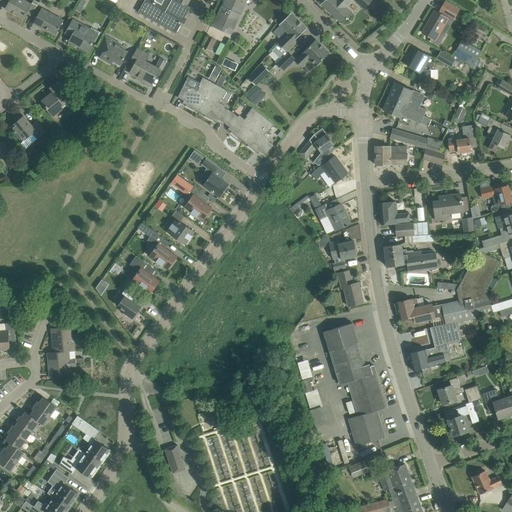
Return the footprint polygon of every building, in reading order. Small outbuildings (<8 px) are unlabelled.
[(6,0),(10,2),(6,9),(24,18),(31,5),(22,0),(6,0)] [(145,0),(139,12),(176,33),(191,7),(187,6),(189,2),(185,0),(145,0)] [(224,0),(213,26),(232,35),(247,0),(224,0)] [(347,7),(353,0),(324,0),(321,3),(343,24),(353,13),(347,7)] [(354,0),(364,8),(371,0),(354,0)] [(435,10),(422,32),(431,38),(429,41),(439,46),(444,36),(440,33),(444,25),(445,25),(449,19),(453,21),(460,9),(447,0),(439,13),(435,10)] [(81,1),(76,9),(81,12),(86,4),(81,1)] [(34,23),(42,28),(43,26),(56,34),(64,20),(42,8),(39,14),(34,23)] [(280,26),(273,33),(279,38),(286,31),(289,33),(290,34),(295,29),(293,27),(300,21),(291,12),(279,25),(280,26)] [(91,29),(73,20),(66,33),(72,36),(70,41),(76,45),(77,44),(80,46),(88,51),(94,41),(95,42),(101,32),(92,27),(91,29)] [(289,33),(278,44),(285,51),(293,44),(292,43),(307,28),(300,21),(293,27),(295,29),(290,34),(289,33)] [(98,49),(103,52),(100,58),(107,61),(109,58),(121,65),(128,51),(120,47),(121,44),(106,35),(103,40),(98,49)] [(211,38),(207,49),(213,51),(217,40),(211,38)] [(316,65),(329,53),(316,40),(303,52),(304,53),(296,60),(302,66),(310,59),(316,65)] [(462,41),(453,56),(473,66),(481,52),(462,41)] [(130,61),(135,64),(130,73),(138,77),(139,76),(151,83),(150,84),(152,84),(160,69),(162,70),(167,61),(160,57),(155,67),(143,60),(146,54),(137,49),(130,61)] [(421,73),(421,79),(431,79),(431,69),(434,69),(435,68),(435,67),(435,66),(434,66),(428,62),(431,56),(417,49),(408,66),(421,73)] [(451,67),(452,66),(456,59),(441,51),(436,59),(451,67)] [(277,64),(283,70),(295,58),(289,52),(277,64)] [(236,70),(238,62),(224,58),(222,66),(236,70)] [(216,81),(221,68),(214,65),(209,78),(216,81)] [(249,79),(255,85),(270,71),(264,65),(249,79)] [(199,113),(200,113),(216,84),(204,77),(199,86),(197,85),(198,84),(198,82),(193,79),(191,80),(189,79),(190,77),(189,76),(178,97),(184,100),(183,102),(187,104),(186,106),(194,110),(195,109),(200,112),(199,113)] [(511,93),(511,86),(502,80),(498,87),(511,95),(511,93)] [(72,102),(71,102),(65,95),(67,93),(58,81),(50,87),(53,91),(42,100),(47,108),(47,109),(53,117),(64,108),(69,114),(77,108),(72,102)] [(395,82),(389,96),(401,102),(400,105),(405,107),(405,108),(431,120),(434,116),(426,112),(426,110),(416,106),(420,97),(412,93),(413,90),(395,82)] [(227,90),(216,84),(200,113),(201,112),(206,115),(205,116),(213,121),(214,119),(217,121),(218,119),(224,122),(232,111),(224,107),(225,105),(220,102),(221,99),(222,99),(227,90)] [(249,99),(256,105),(266,95),(260,88),(249,99)] [(389,96),(383,110),(401,118),(402,115),(421,123),(428,126),(431,120),(405,108),(405,107),(400,105),(401,102),(389,96)] [(454,117),(462,121),(467,110),(459,106),(454,117)] [(238,116),(232,111),(224,122),(230,127),(229,128),(232,131),(231,133),(238,138),(239,137),(244,140),(243,141),(264,115),(253,107),(246,115),(247,116),(245,119),(240,115),(238,116)] [(46,131),(44,128),(37,120),(31,125),(24,116),(22,114),(18,118),(19,120),(11,127),(23,141),(21,143),(26,148),(46,131)] [(502,123),(491,118),(490,118),(482,114),(479,121),(490,127),(488,131),(495,135),(489,148),(495,151),(498,145),(504,148),(510,135),(499,130),(502,123)] [(243,142),(244,141),(249,144),(247,146),(255,152),(256,150),(259,153),(260,151),(266,155),(274,145),(269,140),(270,139),(264,134),(267,131),(268,132),(275,124),(264,115),(243,141),(243,142)] [(445,119),(442,125),(448,128),(450,122),(445,119)] [(477,137),(476,125),(462,126),(464,138),(457,139),(457,137),(448,139),(450,152),(458,151),(458,152),(472,151),(470,138),(477,137)] [(299,153),(307,159),(314,149),(314,147),(316,145),(321,153),(314,161),(319,165),(325,161),(323,158),(332,152),(329,148),(334,144),(323,128),(314,134),(299,153)] [(442,141),(427,137),(427,139),(393,129),(391,138),(426,149),(439,152),(442,141)] [(0,155),(1,158),(9,154),(4,142),(0,143),(0,155)] [(376,165),(377,165),(377,164),(407,164),(407,154),(399,154),(399,146),(376,146),(376,165)] [(423,159),(442,164),(445,154),(439,152),(426,149),(423,159)] [(195,150),(189,158),(198,164),(204,157),(195,150)] [(316,170),(311,175),(317,180),(317,179),(321,175),(320,175),(325,171),(329,177),(331,175),(336,182),(348,173),(336,156),(327,162),(316,170)] [(206,158),(202,164),(207,168),(203,174),(209,178),(203,185),(220,197),(229,184),(214,173),(219,166),(206,158)] [(300,174),(304,178),(308,173),(304,169),(300,174)] [(178,174),(172,183),(188,194),(192,196),(185,207),(203,220),(213,207),(198,197),(202,192),(194,186),(178,174)] [(504,184),(481,189),(483,198),(493,196),(495,204),(493,205),(491,208),(492,212),(502,210),(501,204),(511,201),(508,185),(504,186),(504,184)] [(333,192),(322,197),(325,203),(336,197),(333,192)] [(425,192),(420,192),(423,235),(428,235),(425,192)] [(290,208),(293,213),(297,210),(295,213),(296,216),(298,217),(301,216),(303,212),(302,209),(300,208),(309,201),(308,199),(310,198),(308,195),(290,208)] [(450,219),(450,217),(451,217),(451,218),(454,220),(460,219),(461,217),(463,217),(461,196),(447,198),(447,195),(439,196),(440,201),(433,202),(436,220),(450,219)] [(315,209),(320,220),(328,216),(335,230),(346,225),(346,226),(348,225),(347,224),(351,223),(342,204),(341,204),(338,198),(315,209)] [(319,199),(313,202),(315,208),(321,205),(319,199)] [(398,222),(410,221),(409,212),(397,213),(396,202),(379,203),(381,224),(398,222)] [(195,232),(181,221),(184,216),(176,210),(172,215),(176,218),(167,231),(186,245),(195,232)] [(490,238),(492,246),(499,243),(511,239),(511,214),(506,216),(506,214),(497,217),(502,234),(490,238)] [(462,219),(464,232),(473,231),(471,217),(462,219)] [(485,217),(475,220),(476,227),(487,223),(485,217)] [(142,223),(138,228),(150,237),(148,239),(157,246),(150,255),(168,269),(178,256),(167,248),(170,243),(154,231),(142,223)] [(414,234),(414,224),(396,225),(396,235),(414,234)] [(511,239),(499,243),(501,248),(504,258),(511,256),(511,257),(511,244),(511,240),(511,239)] [(341,257),(342,259),(357,255),(357,253),(358,252),(357,249),(356,248),(354,241),(339,244),(338,241),(329,243),(333,259),(341,257)] [(492,246),(479,250),(480,250),(486,254),(490,251),(501,248),(499,243),(492,246)] [(385,246),(387,267),(403,264),(404,266),(408,265),(409,272),(438,268),(436,254),(422,256),(417,253),(413,254),(413,251),(406,252),(406,250),(402,251),(401,244),(385,246)] [(442,305),(447,324),(457,322),(476,317),(492,312),(491,305),(487,286),(500,262),(487,255),(488,255),(486,254),(480,250),(479,250),(479,249),(477,250),(459,284),(457,290),(459,301),(442,305)] [(153,267),(137,255),(130,264),(139,270),(132,280),(151,293),(160,280),(149,272),(153,267)] [(333,263),(334,270),(346,268),(344,261),(333,263)] [(116,263),(110,271),(117,277),(123,268),(116,263)] [(353,283),(350,270),(338,273),(342,289),(344,288),(348,306),(364,302),(359,282),(353,283)] [(323,291),(327,295),(338,282),(334,278),(323,291)] [(456,292),(457,282),(437,282),(437,292),(456,292)] [(119,290),(126,295),(118,305),(121,307),(121,308),(122,308),(121,309),(127,316),(128,315),(133,319),(142,306),(137,302),(142,296),(124,283),(119,290)] [(400,319),(414,316),(420,315),(418,308),(416,298),(412,299),(411,298),(396,302),(400,319)] [(414,316),(416,322),(435,318),(432,304),(418,308),(420,315),(414,316)] [(511,306),(500,310),(502,317),(511,313),(511,306)] [(0,330),(0,349),(10,349),(10,345),(16,344),(14,322),(7,323),(8,330),(0,330)] [(423,369),(424,375),(432,373),(431,367),(451,362),(447,344),(462,340),(457,322),(447,324),(430,327),(435,347),(426,349),(409,353),(414,371),(423,369)] [(386,437),(378,410),(387,407),(376,372),(372,373),(369,364),(366,365),(353,323),(324,331),(341,384),(348,382),(359,415),(349,418),(357,446),(386,437)] [(53,332),(52,334),(53,340),(74,338),(80,338),(80,334),(74,335),(73,326),(53,328),(53,332)] [(74,338),(53,340),(53,346),(55,348),(55,352),(69,350),(75,350),(75,343),(81,342),(80,338),(74,338)] [(49,357),(48,359),(49,365),(76,363),(76,359),(70,359),(69,350),(55,352),(49,352),(49,357)] [(308,359),(299,361),(302,378),(311,377),(308,359)] [(76,363),(49,365),(49,371),(51,372),(51,377),(71,375),(71,366),(77,366),(76,363)] [(450,380),(451,385),(439,389),(443,404),(456,400),(455,395),(463,392),(458,377),(450,380)] [(309,378),(304,380),(307,392),(313,390),(309,378)] [(465,389),(470,402),(472,402),(479,399),(481,399),(477,385),(465,389)] [(511,415),(506,397),(500,399),(496,389),(483,393),(488,409),(495,407),(499,419),(511,415)] [(35,405),(50,416),(57,406),(44,397),(40,402),(38,401),(35,405)] [(470,402),(466,404),(466,405),(456,409),(459,416),(448,420),(453,435),(468,430),(463,416),(470,414),(473,423),(480,421),(475,408),(472,402),(470,402)] [(31,415),(39,421),(44,425),(50,416),(35,405),(32,409),(34,410),(31,415)] [(19,421),(32,431),(39,421),(31,415),(26,411),(22,417),(20,416),(17,420),(19,421)] [(78,415),(72,423),(84,432),(86,433),(83,438),(90,443),(89,444),(91,446),(86,454),(101,464),(107,456),(105,455),(110,449),(94,438),(100,431),(90,424),(78,415)] [(11,429),(26,439),(32,431),(19,421),(15,426),(14,425),(11,429)] [(11,443),(19,448),(26,439),(11,429),(8,433),(10,434),(6,439),(11,443)] [(6,447),(3,451),(18,461),(25,452),(19,448),(11,443),(7,448),(6,447)] [(49,443),(44,450),(48,453),(53,446),(49,443)] [(184,463),(178,445),(165,449),(171,467),(184,463)] [(64,456),(60,465),(72,474),(77,468),(90,477),(94,472),(95,473),(101,464),(86,454),(79,449),(71,459),(64,456)] [(44,450),(39,457),(43,460),(48,453),(44,450)] [(18,461),(3,451),(0,454),(1,456),(0,457),(0,462),(11,471),(18,461)] [(372,470),(368,459),(349,467),(353,477),(372,470)] [(390,489),(396,507),(418,498),(405,464),(378,473),(385,490),(390,489)] [(57,468),(48,481),(53,485),(48,492),(54,497),(70,508),(76,500),(74,499),(78,493),(65,483),(69,477),(57,468)] [(472,476),(480,494),(503,483),(499,476),(490,480),(485,470),(472,476)] [(21,484),(17,489),(24,494),(28,488),(21,484)] [(54,497),(49,504),(45,502),(43,504),(38,501),(34,506),(26,501),(22,507),(29,511),(67,511),(70,508),(54,497)] [(396,507),(397,509),(399,508),(399,511),(423,511),(418,498),(396,507)] [(358,507),(359,511),(392,511),(389,499),(358,507)]
